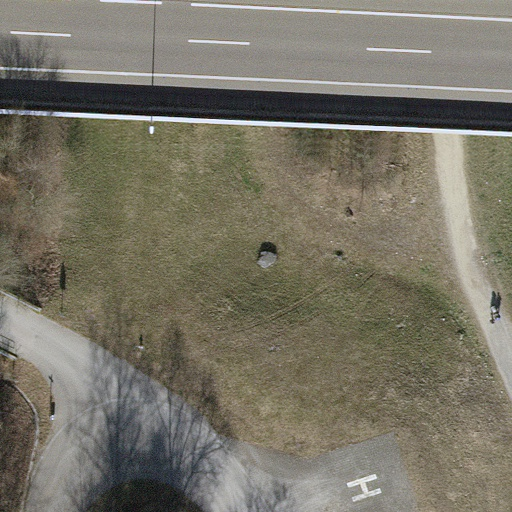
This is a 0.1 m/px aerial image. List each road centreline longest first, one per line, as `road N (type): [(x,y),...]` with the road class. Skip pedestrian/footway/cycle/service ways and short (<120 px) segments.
road 1 (track): [(511,381),(473,283),(417,0)]
road 2 (motorway): [(199,5),(511,38)]
road 3 (motorway): [(199,5),(476,0)]
road 4 (track): [(239,511),(219,481),(155,428),(65,469),(50,511)]
road 5 (track): [(155,428),(65,353),(0,321)]
road 6 (motorway): [(79,0),(199,5)]
